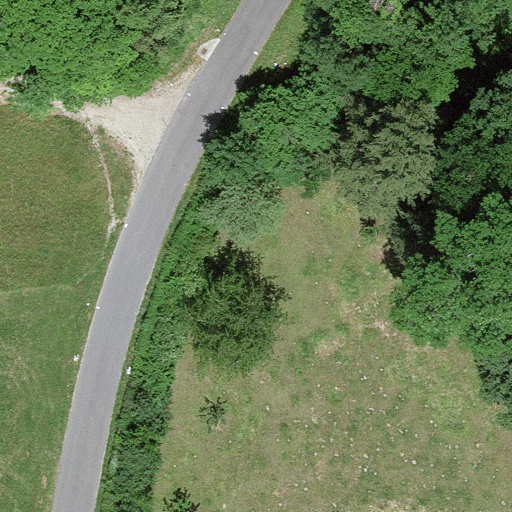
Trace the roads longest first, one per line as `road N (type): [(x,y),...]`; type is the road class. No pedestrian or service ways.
road 1 (tertiary): [(74,511),(122,303),(167,175),(269,0)]
road 2 (track): [(205,115),(0,72)]
